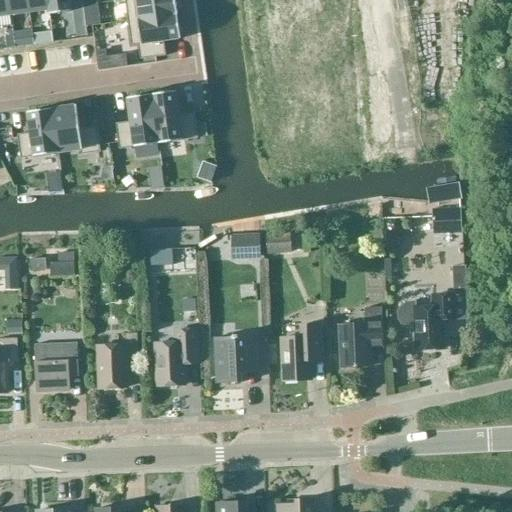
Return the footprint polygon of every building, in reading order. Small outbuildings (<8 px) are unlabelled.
[(0,0),(0,17),(11,16),(8,0),(0,0)] [(28,0),(8,0),(11,16),(30,13),(28,0)] [(49,10),(47,0),(28,0),(30,13),(48,11),(49,10)] [(72,12),(70,0),(47,0),(49,10),(48,11),(49,15),(72,12)] [(125,0),(128,21),(178,14),(175,0),(125,0)] [(302,0),(303,9),(348,3),(347,0),(302,0)] [(306,33),(297,34),(299,46),(324,43),(322,31),(351,27),(348,3),(303,9),(306,33)] [(140,60),(166,56),(164,41),(181,39),(178,14),(128,21),(132,46),(138,45),(140,60)] [(328,75),(303,79),(305,91),(314,90),(317,114),(362,108),(359,84),(330,88),(328,75)] [(157,94),(152,95),(159,144),(198,139),(194,113),(180,115),(177,91),(171,92),(170,88),(156,90),(157,94)] [(159,144),(152,95),(127,98),(131,122),(116,124),(120,150),(159,144)] [(52,109),(58,154),(81,150),(82,155),(101,152),(97,127),(80,129),(77,105),(52,109)] [(320,138),(311,139),(313,151),(338,148),(336,135),(365,131),(362,108),(317,114),(320,138)] [(52,109),(27,112),(30,133),(18,135),(21,159),(58,154),(52,109)] [(430,205),(461,199),(462,199),(459,184),(427,189),(429,199),(430,205)] [(461,208),(431,209),(432,234),(462,233),(461,208)] [(266,234),(268,246),(293,244),(292,232),(266,234)] [(260,234),(231,235),(232,261),(261,260),(260,234)] [(155,264),(195,266),(196,240),(156,239),(155,264)] [(77,243),(50,244),(51,266),(78,266),(77,243)] [(444,349),(443,319),(455,319),(454,295),(433,296),(433,307),(416,308),(416,303),(408,303),(402,307),(399,313),(399,320),(403,326),(408,329),(415,328),(416,350),(444,349)] [(366,324),(339,325),(341,368),(372,366),(371,352),(384,352),(382,308),(365,309),(366,324)] [(282,339),(284,381),(312,380),(310,350),(322,350),(321,326),(300,327),(301,338),(282,339)] [(156,344),(158,387),(186,385),(185,364),(199,364),(197,330),(175,331),(176,343),(156,344)] [(125,346),(98,347),(100,389),(128,388),(126,358),(138,358),(137,334),(125,334),(125,346)] [(234,336),(234,337),(215,338),(217,384),(243,383),(242,374),(259,374),(257,335),(234,336)] [(0,393),(8,393),(6,363),(18,363),(17,339),(0,339),(0,393)] [(70,374),(80,374),(78,342),(36,344),(38,391),(71,389),(70,374)] [(277,511),(315,511),(315,500),(300,500),(300,504),(277,505),(277,511)] [(217,511),(247,511),(247,503),(217,504),(217,511)]
